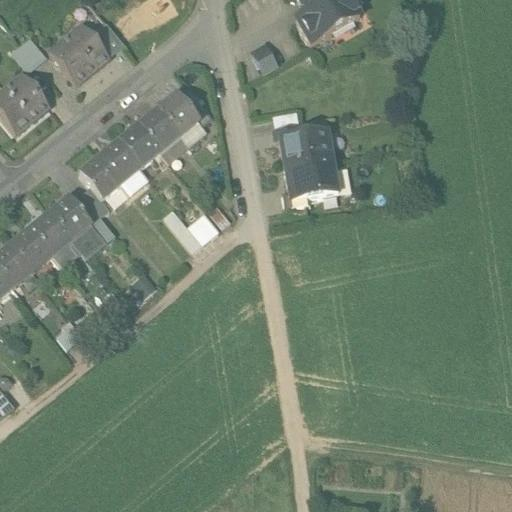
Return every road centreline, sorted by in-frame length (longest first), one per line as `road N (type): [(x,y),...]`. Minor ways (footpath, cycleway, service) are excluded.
road 1 (track): [(0,432),(254,225)]
road 2 (track): [(302,511),(254,225)]
road 3 (residential): [(10,188),(217,21)]
road 4 (track): [(511,475),(294,445)]
road 5 (residential): [(217,21),(254,225)]
